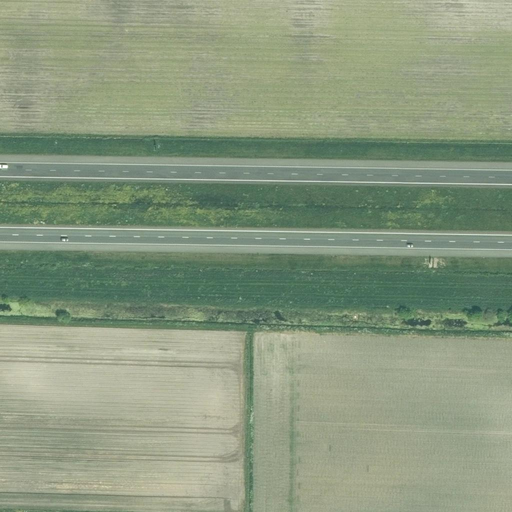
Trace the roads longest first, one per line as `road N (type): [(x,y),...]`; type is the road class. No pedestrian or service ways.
road 1 (motorway): [(511,177),(0,169)]
road 2 (motorway): [(0,234),(511,242)]
